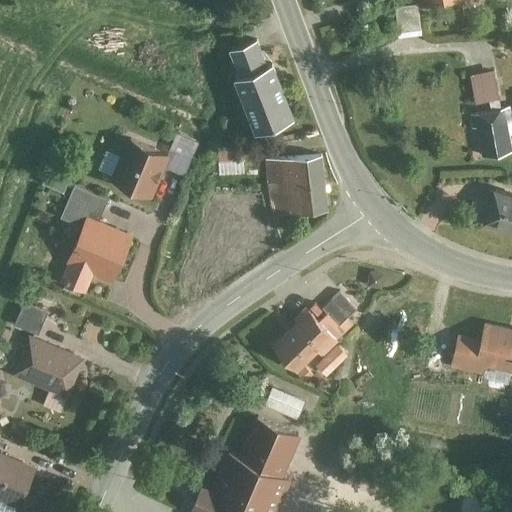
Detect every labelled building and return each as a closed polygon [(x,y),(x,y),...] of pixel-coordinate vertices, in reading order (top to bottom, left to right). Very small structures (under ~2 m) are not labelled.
[(399,28),(424,26),(422,0),(420,0),(397,2),(399,28)] [(272,60),(262,33),(235,43),(245,70),(240,72),(261,128),(301,113),(280,57),(272,60)] [(511,105),(473,113),(476,127),(483,125),(488,153),(511,147),(511,105)] [(160,192),(178,148),(133,129),(114,174),(160,192)] [(222,145),(223,170),(251,168),(250,143),(222,145)] [(336,202),(329,148),(269,155),(276,210),(336,202)] [(511,185),(499,182),(489,218),(511,224),(511,185)] [(255,244),(270,243),(268,214),(254,215),(253,197),(231,199),(232,206),(215,208),(217,228),(230,228),(232,254),(255,252),(255,244)] [(137,229),(91,210),(65,274),(91,285),(98,268),(118,276),(137,229)] [(27,297),(19,321),(43,329),(51,305),(27,297)] [(338,328),(311,301),(298,314),(302,318),(280,340),(302,362),(338,328)] [(511,363),(511,319),(491,314),(486,332),(465,326),(456,360),(490,369),(493,358),(511,363)] [(91,353),(34,329),(18,369),(75,392),(91,353)] [(277,379),(269,398),(303,412),(311,393),(277,379)] [(203,487),(191,482),(180,509),(187,511),(266,511),(282,475),(274,471),(290,432),(248,414),(231,455),(219,450),(203,487)] [(43,462),(0,445),(0,491),(28,502),(43,462)]
